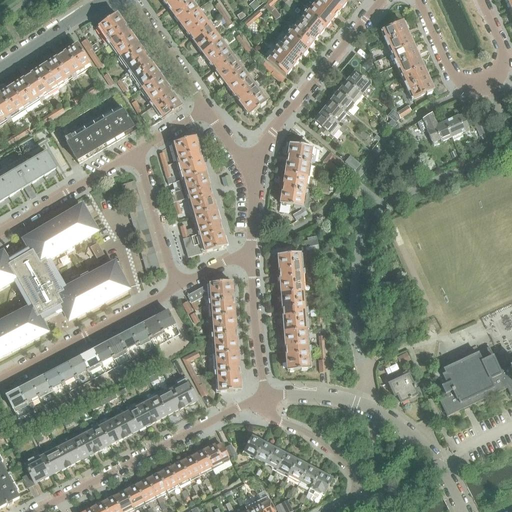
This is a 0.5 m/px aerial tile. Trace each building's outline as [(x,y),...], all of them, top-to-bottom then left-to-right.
[(159,0),(160,1),(161,0),(174,18),(177,23),(178,23),(179,24),(197,11),(188,0),(159,0)] [(342,10),(346,5),(345,5),(346,3),(346,2),(342,0),(315,0),(314,2),(316,4),(307,15),(324,30),(326,28),(326,29),(330,24),(329,24),(337,14),(341,9),(342,10)] [(255,1),(249,6),(253,12),(259,7),(255,1)] [(212,26),(211,24),(209,22),(207,24),(197,11),(179,24),(181,26),(180,27),(183,31),(184,31),(197,49),(200,54),(201,53),(202,55),(220,41),(210,28),(212,26)] [(245,18),(243,13),(237,17),(240,21),(245,18)] [(324,30),(307,15),(305,13),(303,15),(305,17),(298,24),(291,33),(290,32),(288,34),(289,35),(307,50),(309,48),(309,49),(313,44),(316,40),(319,36),(320,36),(324,32),(323,31),(324,30)] [(138,46),(127,30),(116,15),(92,32),(96,38),(100,35),(105,43),(103,45),(105,48),(108,47),(117,60),(138,46)] [(407,34),(407,33),(402,23),(400,24),(399,22),(394,25),(395,26),(380,33),(381,35),(383,34),(385,39),(384,40),(386,44),(407,34)] [(412,46),(408,37),(407,34),(386,44),(387,49),(389,48),(392,54),(390,54),(391,56),(412,46)] [(307,50),(289,35),(280,47),(278,45),(275,48),(277,50),(268,62),(285,77),(287,75),(287,76),(291,71),(290,71),(302,56),(303,57),(307,52),(306,52),(307,50)] [(92,49),(87,40),(81,44),(87,53),(91,50),(92,49)] [(235,57),(234,55),(232,53),(230,55),(220,41),(202,55),(204,57),(203,57),(207,62),(221,79),(220,80),(224,84),(225,85),(243,72),(233,58),(235,57)] [(76,76),(90,67),(76,46),(43,68),(57,89),(71,79),(73,82),(77,79),(76,76)] [(159,77),(149,61),(138,46),(117,60),(126,74),(124,76),(127,80),(129,78),(138,91),(159,77)] [(418,57),(417,56),(412,46),(391,56),(391,57),(393,56),(395,62),(394,63),(396,67),(418,57)] [(423,69),(419,60),(418,57),(396,67),(397,71),(399,71),(402,76),(400,77),(401,78),(423,69)] [(43,98),(57,89),(43,68),(10,89),(24,110),(38,101),(40,103),(44,100),(43,98)] [(428,80),(427,78),(423,69),(401,78),(401,80),(403,79),(405,84),(404,85),(406,90),(428,80)] [(259,88),(257,86),(256,85),(254,86),(243,72),(225,85),(227,87),(226,88),(230,93),(230,92),(239,103),(244,110),(243,111),(247,115),(249,117),(260,109),(265,106),(264,105),(266,103),(256,90),(259,88)] [(369,85),(368,84),(369,83),(368,81),(367,80),(366,79),(365,79),(363,80),(354,73),(349,80),(349,79),(346,83),(361,95),(369,85)] [(279,75),(275,80),(281,84),(285,80),(279,75)] [(181,108),(170,92),(159,77),(138,91),(148,105),(146,107),(148,110),(151,109),(156,116),(160,123),(163,121),(181,108)] [(433,91),(429,82),(428,80),(406,90),(408,94),(409,93),(412,99),(410,100),(411,101),(426,95),(426,97),(431,94),(431,92),(433,91)] [(361,95),(346,83),(345,82),(340,88),(341,89),(338,92),(353,105),(361,95)] [(10,119),(24,110),(10,89),(0,95),(0,125),(6,122),(7,124),(11,121),(10,119)] [(353,105),(338,92),(330,102),(345,114),(353,105)] [(345,114),(330,102),(322,112),(337,124),(345,114)] [(400,120),(411,112),(407,107),(397,114),(400,120)] [(133,129),(125,115),(123,112),(120,108),(64,141),(66,144),(66,145),(78,165),(88,160),(126,137),(124,134),(133,129)] [(160,123),(156,116),(151,109),(148,110),(143,114),(139,117),(143,123),(142,124),(147,131),(160,123)] [(336,125),(337,124),(322,112),(321,113),(322,113),(314,122),(322,129),(319,132),(326,137),(329,134),(333,138),(339,130),(343,134),(345,132),(341,128),(336,125)] [(451,139),(445,124),(441,126),(441,125),(437,127),(431,114),(422,121),(423,124),(419,126),(425,138),(428,137),(432,145),(440,142),(441,144),(451,139)] [(470,132),(464,118),(462,115),(444,123),(445,124),(451,139),(464,134),(465,134),(470,132)] [(486,134),(482,123),(475,126),(480,138),(487,135),(486,134)] [(343,126),(341,128),(345,132),(348,134),(350,132),(343,126)] [(205,175),(200,157),(195,138),(174,144),(174,145),(171,146),(176,164),(181,182),(205,175)] [(314,165),(317,150),(311,149),(309,149),(309,148),(303,147),(303,148),(290,145),(285,175),(307,179),(307,177),(309,166),(311,166),(312,164),(314,165)] [(0,203),(8,199),(16,194),(20,192),(21,191),(21,190),(23,189),(25,192),(30,190),(28,186),(31,184),(31,185),(32,185),(45,177),(55,171),(56,171),(48,157),(46,154),(27,165),(22,158),(0,171),(0,203)] [(330,154),(323,164),(327,167),(331,163),(332,162),(335,164),(338,160),(330,154)] [(359,165),(350,157),(345,163),(355,171),(359,165)] [(215,211),(210,193),(205,175),(181,182),(176,183),(177,189),(170,191),(173,204),(186,200),(191,218),(215,211)] [(280,202),(280,205),(293,207),(293,208),(299,209),(299,208),(301,209),(301,211),(293,216),(296,222),(306,215),(307,215),(305,211),(307,210),(309,195),(307,194),(307,192),(305,192),(305,188),(310,189),(311,181),(307,180),(307,179),(285,175),(284,182),(283,187),(283,188),(282,190),(282,192),(282,193),(281,196),(280,202)] [(135,189),(133,183),(122,186),(123,192),(135,189)] [(136,195),(135,189),(123,192),(125,198),(136,195)] [(138,201),(136,195),(125,198),(127,204),(138,201)] [(140,207),(138,201),(127,204),(128,210),(140,207)] [(142,213),(140,207),(128,210),(130,216),(142,213)] [(62,292),(46,263),(90,237),(92,235),(90,233),(95,230),(86,215),(83,210),(78,213),(77,210),(30,238),(31,240),(25,244),(28,250),(26,251),(25,250),(20,253),(19,251),(13,255),(14,256),(8,260),(9,261),(7,262),(4,257),(0,258),(0,286),(1,285),(3,283),(4,284),(10,280),(9,280),(14,277),(34,313),(31,314),(31,313),(22,317),(22,318),(20,319),(19,318),(8,324),(8,325),(5,327),(5,326),(0,328),(0,358),(4,356),(3,353),(10,350),(11,352),(18,348),(17,346),(24,342),(26,345),(33,341),(40,337),(39,334),(45,331),(41,322),(43,321),(44,323),(61,313),(60,312),(62,311),(67,319),(73,316),(75,319),(123,293),(122,291),(127,288),(122,280),(116,267),(111,270),(109,267),(107,268),(62,292)] [(226,248),(221,230),(215,211),(191,218),(196,236),(188,239),(183,240),(182,241),(188,259),(226,248)] [(143,218),(142,213),(130,216),(132,222),(143,218)] [(145,224),(143,218),(132,222),(133,228),(145,224)] [(147,230),(145,224),(133,228),(135,234),(147,230)] [(148,236),(147,230),(135,234),(137,239),(148,236)] [(150,242),(148,236),(137,239),(138,245),(150,242)] [(318,246),(316,238),(307,239),(307,242),(304,242),(305,248),(318,246)] [(152,248),(150,242),(138,245),(140,251),(152,248)] [(100,252),(97,245),(90,249),(94,255),(100,252)] [(153,254),(152,248),(140,251),(142,257),(153,254)] [(104,258),(100,252),(94,255),(97,261),(104,258)] [(155,260),(153,254),(142,257),(143,263),(155,260)] [(301,278),(313,277),(313,273),(304,274),(304,271),(301,271),(300,255),(297,255),(297,254),(291,255),(278,256),(278,259),(277,259),(277,265),(278,265),(280,287),(279,287),(280,293),(281,293),(281,295),(303,293),(301,278)] [(157,266),(155,260),(143,263),(145,269),(157,266)] [(159,272),(157,266),(145,269),(147,275),(159,272)] [(234,317),(233,302),(231,283),(209,285),(209,286),(206,286),(187,297),(194,311),(198,309),(195,302),(203,298),(205,302),(205,307),(208,307),(209,319),(234,317)] [(308,314),(308,312),(310,312),(310,311),(310,310),(307,310),(304,310),(303,293),(281,295),(281,303),(281,309),(282,309),(283,325),(282,325),(283,331),(284,331),(284,333),(306,332),(304,315),(308,314)] [(193,313),(187,302),(182,305),(187,315),(193,313)] [(179,336),(175,327),(167,313),(158,318),(157,317),(154,318),(155,319),(162,333),(167,342),(173,339),(179,336)] [(237,354),(236,336),(234,317),(209,319),(210,336),(208,336),(208,340),(211,340),(212,357),(237,354)] [(162,333),(155,319),(145,324),(145,323),(142,325),(150,340),(162,333)] [(150,340),(142,325),(139,326),(140,327),(130,332),(137,346),(150,340)] [(137,346),(130,332),(120,337),(120,336),(117,338),(125,353),(137,346)] [(311,353),(310,350),(310,348),(307,348),(306,332),(284,333),(284,335),(283,335),(284,341),(285,352),(286,363),(285,363),(286,369),(287,369),(287,372),(301,371),(301,372),(307,371),(307,370),(309,370),(308,361),(308,353),(311,353)] [(167,342),(162,333),(150,340),(155,349),(167,342)] [(125,353),(117,338),(115,339),(115,340),(105,345),(113,359),(125,353)] [(155,349),(150,340),(137,346),(142,355),(155,349)] [(113,359),(105,345),(96,350),(95,349),(92,351),(100,366),(113,359)] [(142,355),(137,346),(125,353),(130,362),(142,355)] [(511,363),(510,365),(509,366),(509,367),(499,372),(493,358),(489,348),(476,354),(476,355),(445,370),(444,369),(434,374),(440,386),(441,386),(441,387),(440,388),(444,396),(445,395),(446,397),(439,401),(444,412),(449,409),(452,415),(463,410),(463,411),(471,407),(471,406),(507,389),(510,396),(510,397),(511,396),(511,363)] [(100,366),(92,351),(90,352),(90,353),(80,358),(88,372),(100,366)] [(130,362),(125,353),(113,359),(117,368),(130,362)] [(240,392),(239,373),(237,354),(212,357),(213,373),(211,373),(211,378),(214,378),(215,394),(240,392)] [(88,372),(80,358),(71,363),(70,362),(68,364),(75,379),(88,372)] [(117,368),(113,359),(100,366),(105,375),(117,368)] [(326,373),(325,361),(321,361),(318,361),(319,374),(326,373)] [(75,379),(68,364),(65,365),(65,366),(56,371),(63,385),(75,379)] [(105,375),(100,366),(88,372),(93,381),(105,375)] [(63,385),(56,371),(46,376),(45,375),(43,377),(51,392),(63,385)] [(93,381),(88,372),(75,379),(80,388),(93,381)] [(415,390),(414,388),(415,388),(413,384),(408,375),(407,375),(406,373),(407,373),(407,372),(401,375),(401,376),(402,376),(403,378),(388,384),(387,384),(392,394),(396,403),(399,402),(400,404),(409,400),(411,399),(418,396),(415,390)] [(51,392),(43,377),(40,378),(41,379),(31,384),(38,398),(51,392)] [(150,384),(146,378),(140,381),(144,387),(150,384)] [(80,388),(75,379),(63,385),(68,394),(80,388)] [(197,401),(187,382),(186,383),(185,380),(184,381),(177,385),(178,387),(171,390),(182,410),(184,409),(184,408),(189,405),(190,406),(196,403),(196,401),(197,401)] [(38,398),(31,384),(21,389),(21,388),(18,390),(26,404),(38,398)] [(68,394),(63,385),(51,392),(55,401),(68,394)] [(201,386),(197,388),(202,398),(207,395),(202,385),(201,386)] [(26,404),(18,390),(15,391),(16,392),(6,397),(13,411),(26,404)] [(182,410),(171,390),(157,397),(167,416),(179,411),(182,410)] [(55,401),(51,392),(38,398),(43,407),(55,401)] [(167,416),(157,397),(143,405),(153,425),(155,424),(155,423),(155,422),(159,420),(159,421),(167,416)] [(43,407),(38,398),(26,404),(31,413),(43,407)] [(31,413),(26,404),(13,411),(18,420),(31,413)] [(153,425),(143,405),(129,412),(138,431),(146,428),(146,427),(150,425),(151,426),(153,425)] [(138,431),(129,412),(114,420),(125,439),(127,438),(126,437),(127,437),(126,436),(130,434),(131,435),(138,431)] [(74,424),(73,421),(71,417),(63,421),(67,428),(74,424)] [(125,439),(114,420),(100,427),(110,446),(118,442),(117,441),(121,439),(122,440),(122,441),(125,439)] [(110,446),(100,427),(86,434),(96,454),(99,453),(98,452),(98,451),(102,449),(102,450),(110,446)] [(96,454),(86,434),(72,442),(81,461),(89,457),(89,456),(93,454),(93,455),(94,455),(96,454)] [(254,459),(263,443),(258,441),(258,440),(258,438),(254,436),(253,437),(252,438),(251,437),(242,454),(253,461),(254,459)] [(81,461),(72,442),(57,449),(68,469),(70,468),(70,467),(69,466),(73,464),(74,465),(81,461)] [(265,465),(274,449),(269,446),(270,446),(269,444),(266,442),(264,443),(263,443),(254,459),(261,463),(260,465),(264,467),(265,465)] [(231,466),(221,446),(216,449),(214,446),(213,447),(212,445),(207,447),(208,450),(202,452),(212,471),(219,483),(222,481),(216,469),(223,465),(225,469),(231,466)] [(236,457),(230,445),(225,448),(231,460),(236,457)] [(277,471),(286,455),(281,452),(281,450),(277,448),(275,449),(274,449),(265,465),(272,469),(271,470),(276,473),(277,471)] [(68,469),(57,449),(43,457),(53,475),(61,471),(60,471),(64,469),(65,469),(65,470),(68,469)] [(212,471),(202,452),(200,451),(196,453),(196,455),(191,458),(201,477),(212,471)] [(289,477),(298,461),(297,461),(292,458),(292,456),(288,454),(286,455),(277,471),(284,475),(283,477),(288,479),(289,477)] [(53,475),(43,457),(41,458),(40,455),(27,462),(28,464),(24,466),(28,474),(34,485),(53,475)] [(201,477),(191,458),(189,457),(185,459),(185,461),(180,464),(190,483),(201,477)] [(300,483),(308,467),(303,464),(303,462),(299,460),(298,461),(289,477),(295,481),(294,482),(299,485),(300,483)] [(190,483),(180,464),(178,462),(174,465),(174,467),(169,469),(179,488),(190,483)] [(310,491),(320,473),(315,470),(315,468),(311,466),(309,467),(308,467),(300,483),(306,487),(306,488),(310,491)] [(179,488),(169,469),(168,470),(167,468),(162,471),(163,473),(158,475),(167,494),(179,488)] [(19,499),(5,473),(0,476),(0,509),(6,506),(7,508),(13,504),(12,503),(19,499)] [(323,497),(330,484),(332,480),(330,478),(330,476),(326,474),(324,475),(320,473),(310,491),(306,498),(303,504),(306,505),(309,500),(310,500),(314,493),(319,495),(323,497)] [(34,485),(28,474),(22,478),(27,488),(34,485)] [(167,494),(158,475),(157,476),(156,474),(151,476),(152,478),(146,481),(156,500),(157,500),(162,511),(166,511),(166,509),(162,501),(163,500),(161,497),(167,494)] [(156,500),(146,481),(144,480),(140,482),(140,484),(135,487),(145,506),(156,500)] [(213,490),(207,480),(203,482),(209,492),(213,490)] [(265,511),(273,509),(262,487),(252,482),(250,485),(258,490),(263,499),(245,508),(246,510),(246,511),(265,511)] [(145,506),(135,487),(133,486),(129,488),(129,490),(124,493),(134,511),(145,506)] [(293,495),(296,489),(292,488),(290,493),(288,492),(286,497),(290,500),(293,495)] [(132,511),(134,511),(124,493),(122,491),(118,494),(118,496),(113,498),(119,511),(132,511)] [(190,501),(185,491),(181,493),(186,503),(190,501)] [(119,511),(113,498),(112,499),(111,497),(106,499),(107,502),(102,504),(105,511),(119,511)] [(291,511),(287,502),(281,505),(284,511),(291,511)] [(105,511),(102,504),(101,504),(100,503),(95,505),(96,507),(91,510),(91,511),(105,511)]
